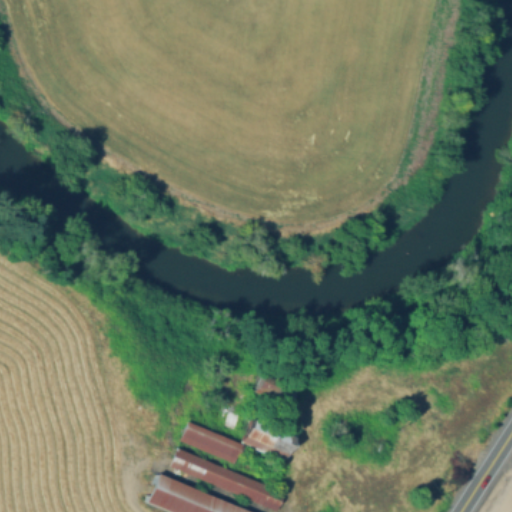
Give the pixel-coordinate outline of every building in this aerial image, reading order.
[(295,390),(291,401),(270,393),(268,397),(252,391),(260,371),(276,376),(274,382),(295,390)] [(245,414),(237,434),(211,424),(219,404),(245,414)] [(289,431),(279,452),(240,436),(250,414),(289,431)] [(241,442),(234,461),(178,441),(185,421),(241,442)] [(282,492),(274,511),(168,466),(176,446),(282,492)] [(251,511),(170,511),(147,502),(159,473),(251,511)]
